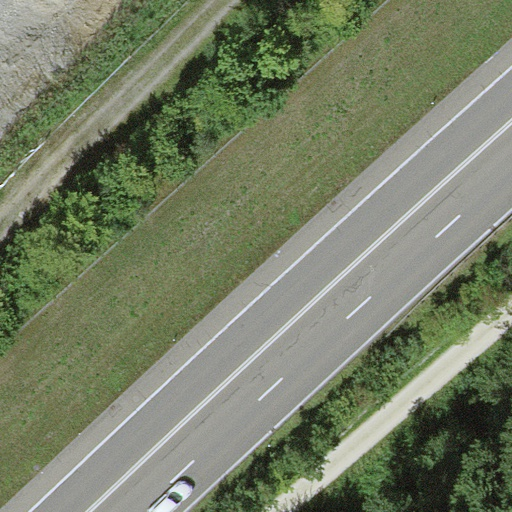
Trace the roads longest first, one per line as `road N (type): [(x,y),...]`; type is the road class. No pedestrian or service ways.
road 1 (secondary): [(511,129),(85,511)]
road 2 (track): [(235,0),(0,243)]
road 3 (track): [(511,315),(283,511)]
